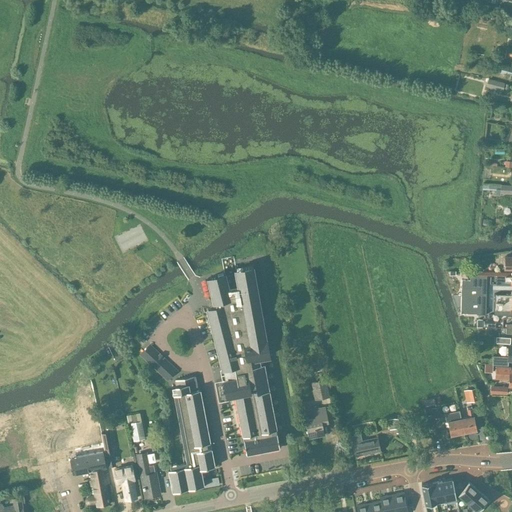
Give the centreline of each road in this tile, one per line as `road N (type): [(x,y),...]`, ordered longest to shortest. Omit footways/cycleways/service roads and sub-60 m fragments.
road 1 (tertiary): [(233,501),(407,465)]
road 2 (residential): [(233,501),(205,372)]
